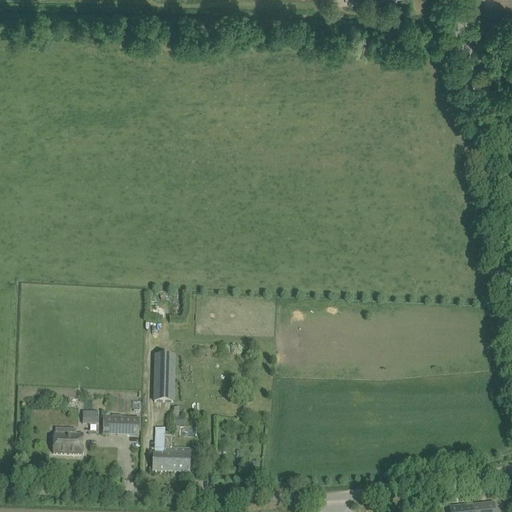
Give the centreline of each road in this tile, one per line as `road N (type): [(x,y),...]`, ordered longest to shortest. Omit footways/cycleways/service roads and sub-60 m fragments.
road 1 (unclassified): [(0,489),(331,497),(511,470)]
road 2 (tertiary): [(511,321),(454,0)]
